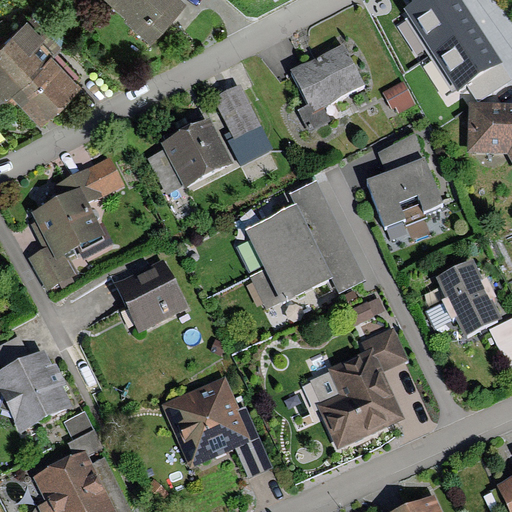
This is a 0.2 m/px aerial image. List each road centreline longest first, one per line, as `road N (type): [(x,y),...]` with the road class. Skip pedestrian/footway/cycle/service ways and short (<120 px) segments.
road 1 (residential): [(0,170),(325,0)]
road 2 (residential): [(279,511),(511,401)]
